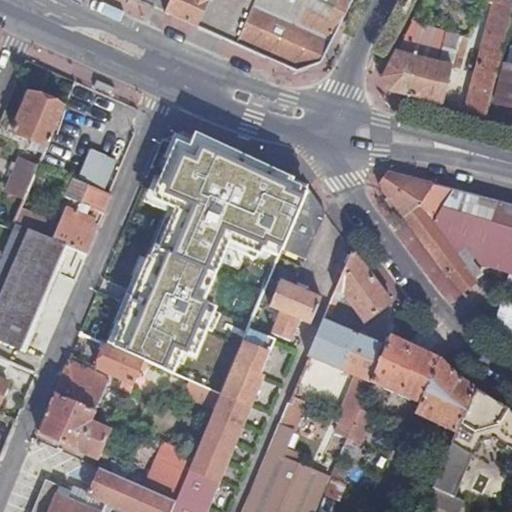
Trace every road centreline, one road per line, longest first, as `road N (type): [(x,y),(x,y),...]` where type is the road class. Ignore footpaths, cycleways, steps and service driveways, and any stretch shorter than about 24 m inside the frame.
road 1 (residential): [(174,69),(0,490)]
road 2 (residential): [(322,121),(345,180),(405,266),(460,332),(511,372)]
road 3 (secondary): [(322,121),(511,166)]
road 4 (secondary): [(174,69),(13,0)]
road 5 (secondary): [(322,121),(174,69)]
road 6 (secondary): [(322,121),(386,0)]
